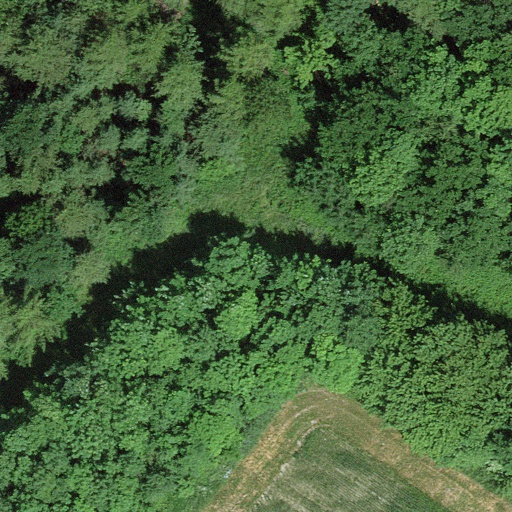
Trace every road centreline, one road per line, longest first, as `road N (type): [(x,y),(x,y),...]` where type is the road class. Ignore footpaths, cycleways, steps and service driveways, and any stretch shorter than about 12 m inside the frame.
road 1 (track): [(442,0),(338,108),(0,396)]
road 2 (track): [(511,294),(480,295),(228,200)]
